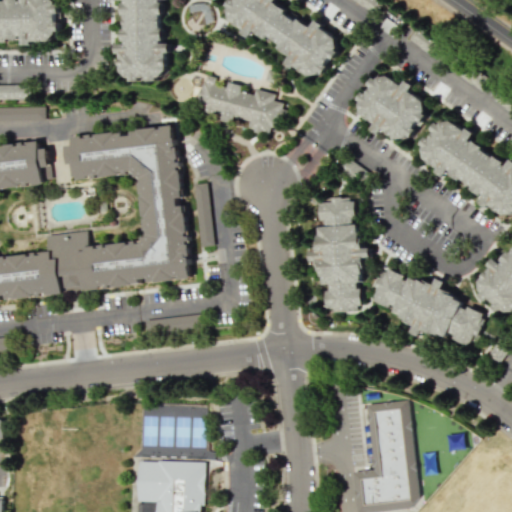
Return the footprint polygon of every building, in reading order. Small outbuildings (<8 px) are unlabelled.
[(0,0),(0,42),(4,42),(4,36),(8,36),(8,38),(20,38),(20,36),(23,36),(23,45),(33,45),(33,41),(50,41),(58,33),(58,31),(61,31),(60,22),(57,22),(56,14),(60,14),(60,4),(57,4),(56,1),(55,0),(0,0)] [(125,0),(125,2),(123,2),(123,14),(125,14),(126,28),(123,28),(123,40),(125,40),(125,43),(116,43),(116,53),(120,53),(120,70),(128,78),(130,78),(130,81),(139,81),(139,77),(147,77),(147,80),(157,80),(157,77),(159,77),(167,70),(167,52),(171,52),(171,43),(161,43),(161,40),(164,39),(164,27),(161,27),(161,14),(163,14),(163,1),(161,1),(161,0),(125,0)] [(230,0),(227,5),(230,7),(229,9),(230,19),(244,29),(242,32),(250,37),(255,30),(267,39),(269,35),(281,44),(279,47),(291,55),(285,63),(294,68),(296,66),(310,75),(320,73),(322,72),(324,73),(329,66),(326,64),(331,57),(334,59),(339,51),(337,50),(338,47),(337,37),(322,27),(325,24),(317,18),(312,26),(276,1),(276,0),(230,0)] [(382,4),(377,0),(355,0),(373,15),(382,4)] [(197,108),(215,112),(219,112),(219,121),(225,121),(232,122),(234,116),(249,120),(249,129),(263,132),(277,130),(279,120),(285,120),(285,119),(285,103),(274,100),(274,93),(256,88),(255,94),(245,92),(242,92),(241,85),(228,81),(227,88),(216,85),(216,77),(205,74),(197,106),(197,108)] [(414,136),(419,128),(427,114),(425,99),(411,91),(415,85),(407,80),(403,84),(389,75),(374,77),(370,83),(372,91),(363,92),(360,98),(362,114),(376,123),(372,129),(380,134),(383,129),(398,138),(414,136)] [(0,84),(0,98),(29,98),(29,84),(0,84)] [(0,106),(0,120),(46,120),(46,106),(0,106)] [(511,213),(511,158),(505,168),(504,160),(471,140),(479,127),(467,129),(451,120),(436,122),(433,129),(434,136),(425,138),(422,143),(425,159),(439,167),(442,182),(451,166),(453,175),(485,195),(478,207),(489,205),(505,215),(511,213)] [(0,301),(194,279),(181,126),(66,138),(72,183),(136,175),(146,237),(0,255),(0,193),(51,186),(45,139),(0,144),(0,301)] [(214,245),(208,182),(194,184),(200,246),(214,245)] [(353,195),(333,200),(320,203),(325,226),(324,226),(316,251),(311,252),(313,261),(319,260),(325,283),(330,285),(327,297),(329,308),(341,311),(365,306),(359,282),(361,282),(368,257),(373,256),(371,247),(366,248),(362,234),(358,233),(361,225),(355,223),(358,213),(353,195)] [(511,311),(511,248),(504,260),(490,260),(490,267),(480,280),(480,298),(493,298),(493,307),(499,311),(511,311)] [(485,316),(475,309),(462,306),(464,301),(446,289),(444,289),(446,280),(438,278),(435,283),(412,277),(406,273),(386,268),(378,281),(376,286),(378,287),(374,301),(396,307),(395,312),(415,326),(422,330),(447,336),(450,333),(464,343),(471,344),(482,327),(485,316)] [(145,331),(198,328),(197,316),(145,318),(145,331)] [(499,362),(511,343),(500,336),(488,355),(499,362)] [(356,472),(358,511),(385,511),(411,510),(421,497),(409,400),(367,405),(375,470),(356,472)] [(141,463),(207,465),(205,511),(158,511),(158,502),(140,501),(141,463)]
